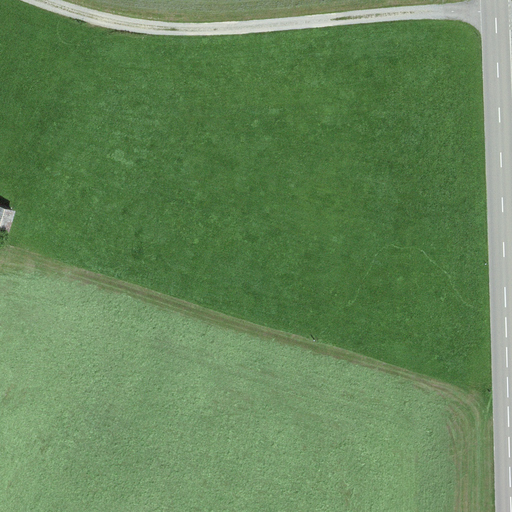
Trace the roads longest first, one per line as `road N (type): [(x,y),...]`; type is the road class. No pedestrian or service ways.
road 1 (tertiary): [(495,0),(511,511)]
road 2 (track): [(496,13),(162,28),(40,0)]
